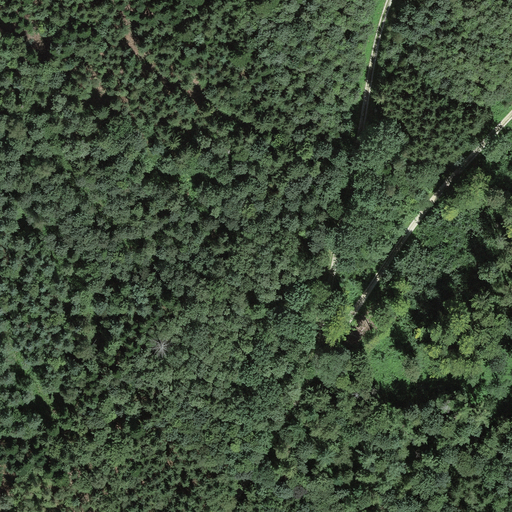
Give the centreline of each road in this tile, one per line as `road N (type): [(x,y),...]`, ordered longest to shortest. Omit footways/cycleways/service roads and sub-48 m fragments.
road 1 (track): [(225,511),(416,219),(511,114)]
road 2 (track): [(320,357),(373,51),(391,0)]
